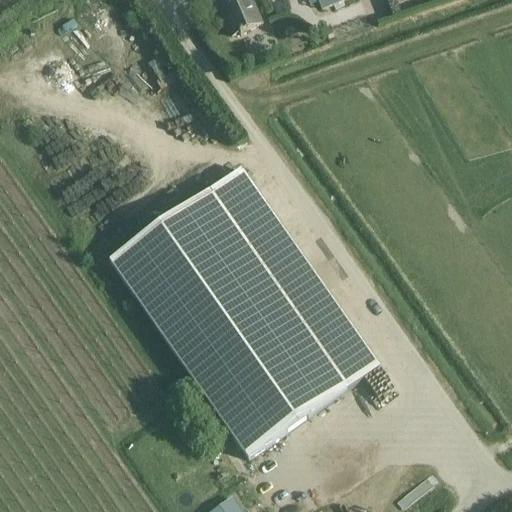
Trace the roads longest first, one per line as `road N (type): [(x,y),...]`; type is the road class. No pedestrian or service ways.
road 1 (unclassified): [(500,486),(163,0)]
road 2 (unknown): [(440,397),(290,507)]
